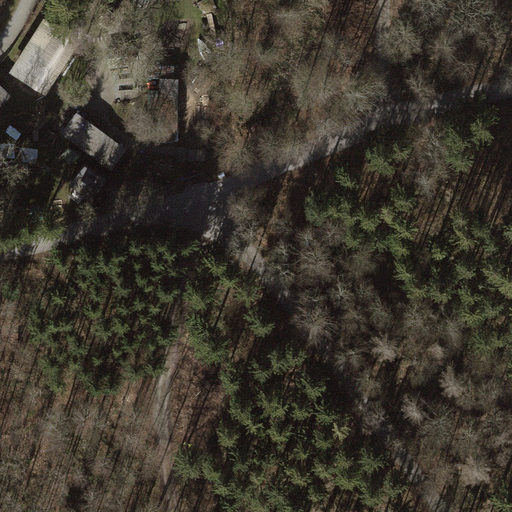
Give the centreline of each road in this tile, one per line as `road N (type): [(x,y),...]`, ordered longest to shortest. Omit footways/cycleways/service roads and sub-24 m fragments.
road 1 (residential): [(0,252),(214,193),(387,120),(511,87)]
road 2 (track): [(444,511),(214,193)]
road 3 (track): [(169,511),(158,468),(159,383),(214,193)]
road 4 (track): [(387,120),(384,0)]
